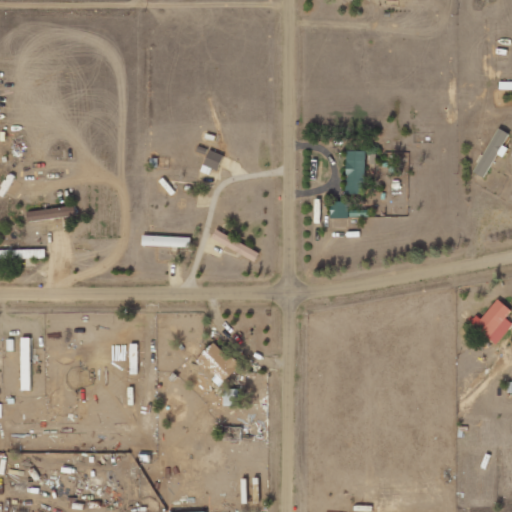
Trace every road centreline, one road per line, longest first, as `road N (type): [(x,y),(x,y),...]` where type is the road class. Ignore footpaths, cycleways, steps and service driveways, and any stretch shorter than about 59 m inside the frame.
road 1 (residential): [(511,256),(323,292),(0,292)]
road 2 (residential): [(289,0),(283,511)]
